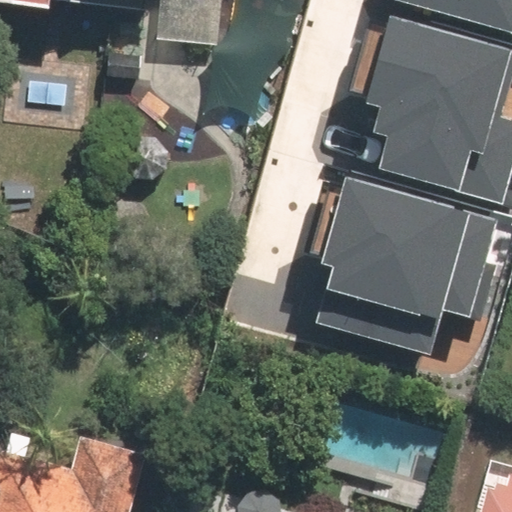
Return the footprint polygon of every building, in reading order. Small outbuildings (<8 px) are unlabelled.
[(401,0),(492,28),(500,0),(401,0)] [(453,160),(484,58),(356,19),(324,120),(453,160)] [(403,310),(434,208),(306,169),(274,270),(403,310)] [(362,490),(440,509),(458,432),(329,400),(315,456),(368,468),(362,490)] [(0,511),(152,511),(164,459),(0,424),(0,511)] [(511,511),(511,466),(501,463),(487,511),(511,511)]
